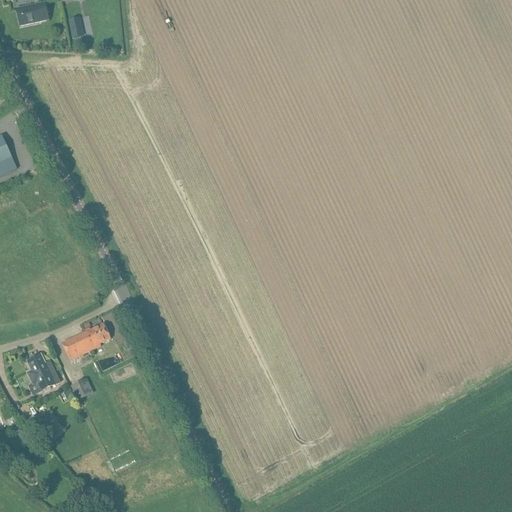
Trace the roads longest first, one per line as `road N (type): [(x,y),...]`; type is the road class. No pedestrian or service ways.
road 1 (unclassified): [(0,58),(127,299)]
road 2 (unclassified): [(127,299),(226,511)]
road 3 (unclassified): [(127,299),(0,348)]
